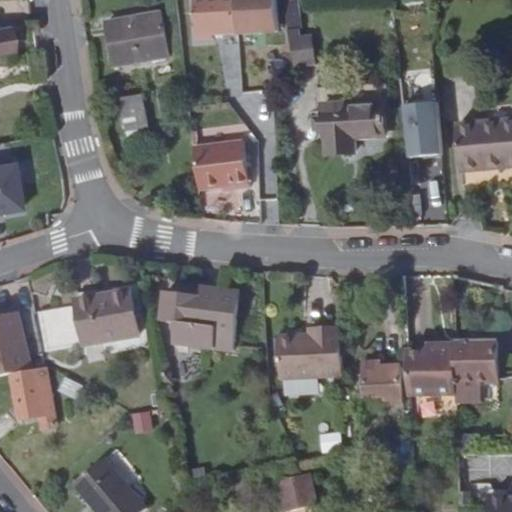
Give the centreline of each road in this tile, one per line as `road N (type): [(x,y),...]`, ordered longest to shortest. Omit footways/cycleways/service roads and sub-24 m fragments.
road 1 (residential): [(103,227),(262,251),(511,262)]
road 2 (residential): [(103,227),(79,146),(53,0)]
